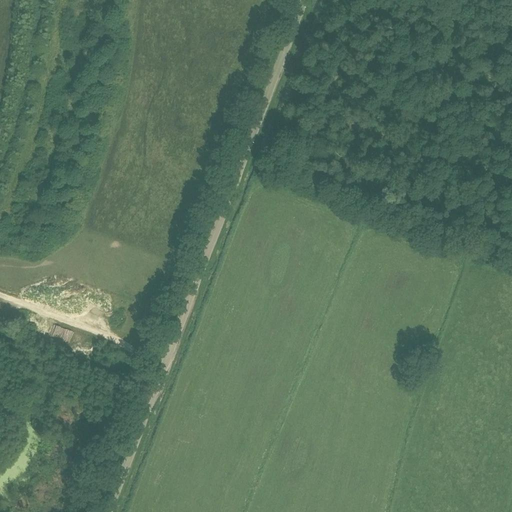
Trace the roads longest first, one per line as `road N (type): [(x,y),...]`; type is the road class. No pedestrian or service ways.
road 1 (unclassified): [(305,0),(107,511)]
road 2 (track): [(167,361),(0,297)]
